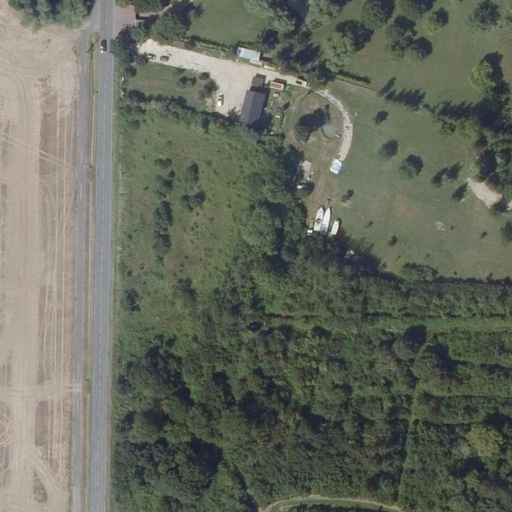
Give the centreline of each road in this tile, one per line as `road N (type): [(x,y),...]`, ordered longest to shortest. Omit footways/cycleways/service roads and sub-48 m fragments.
road 1 (tertiary): [(104,0),(96,511)]
road 2 (unknown): [(103,83),(154,109),(237,130)]
